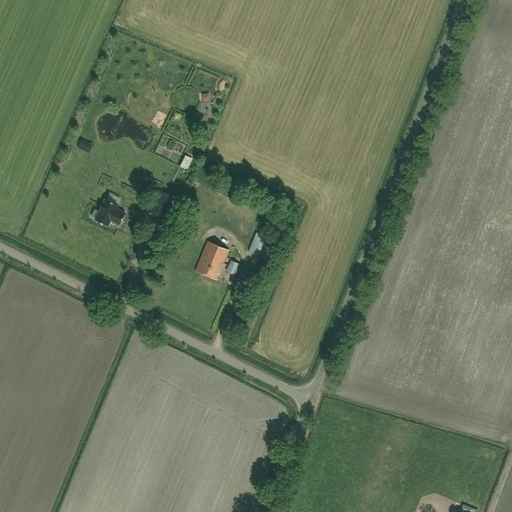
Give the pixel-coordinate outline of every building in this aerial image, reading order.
[(148,211),(154,215),(162,219),(173,197),(165,193),(159,190),(148,211)] [(95,220),(107,226),(111,219),(114,221),(113,222),(119,225),(125,213),(116,209),(118,205),(105,199),(99,212),(95,210),(91,216),(96,218),(95,220)] [(256,233),(248,252),(265,259),(273,240),(256,233)] [(216,279),(229,250),(207,241),(195,270),(216,279)] [(237,270),(239,264),(231,261),(228,266),(237,270)]
